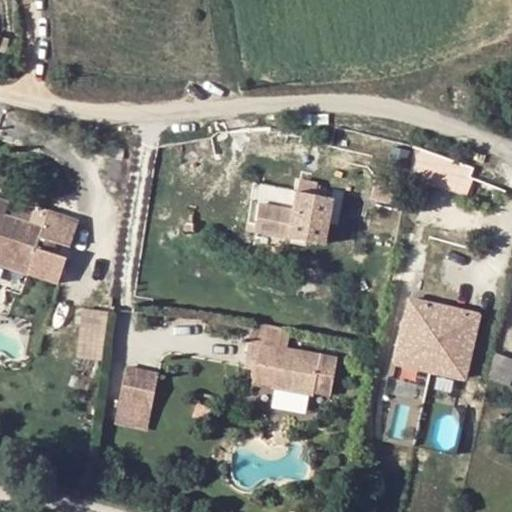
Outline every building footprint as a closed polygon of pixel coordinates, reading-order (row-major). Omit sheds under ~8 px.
[(374,195),(401,202),(405,184),(378,178),(374,195)] [(332,216),(336,197),(318,194),(320,184),(303,181),(301,191),(260,184),(257,205),(251,230),(258,231),(327,244),(332,216)] [(71,248),(80,223),(48,212),(43,230),(4,217),(8,204),(0,201),(0,258),(31,268),(29,275),(59,285),(67,259),(50,254),(37,249),(41,238),(54,243),(71,248)] [(54,243),(41,238),(37,249),(50,254),(54,243)] [(31,268),(0,258),(0,265),(29,275),(31,268)] [(465,380),(479,308),(405,293),(390,365),(465,380)] [(82,305),(75,355),(100,359),(108,309),(82,305)] [(262,346),(260,356),(258,368),(256,383),(274,386),(273,389),(316,396),(316,393),(333,396),(340,359),(281,349),(285,329),(255,324),(251,345),(262,346)] [(252,367),(258,368),(260,356),(254,355),(252,367)] [(115,422),(150,427),(158,368),(123,363),(115,422)] [(210,409),(199,405),(196,412),(207,416),(210,409)]
